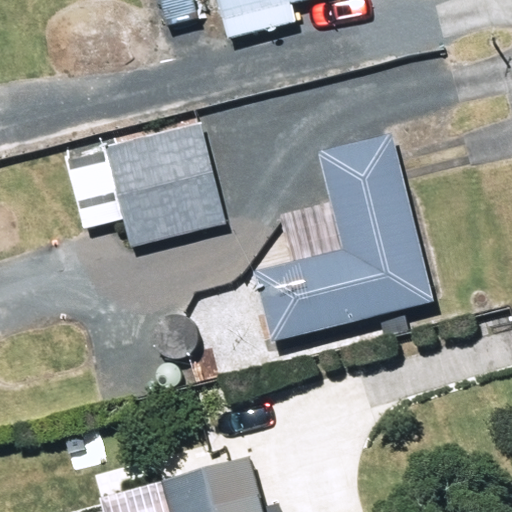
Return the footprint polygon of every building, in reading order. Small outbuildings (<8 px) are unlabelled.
[(204,33),(197,0),(157,0),(166,41),(204,33)] [(356,0),(222,0),(235,51),(304,34),(301,18),(357,4),(356,0)] [(300,95),(205,118),(208,130),(215,159),(310,136),(300,95)] [(206,131),(110,159),(115,172),(78,183),(94,241),(131,230),(140,262),(236,234),(206,131)] [(281,359),(443,317),(402,149),(328,168),(352,266),(263,288),(281,359)] [(65,156),(43,160),(46,174),(68,170),(65,156)] [(147,511),(272,511),(262,473),(172,496),(174,505),(147,511)]
